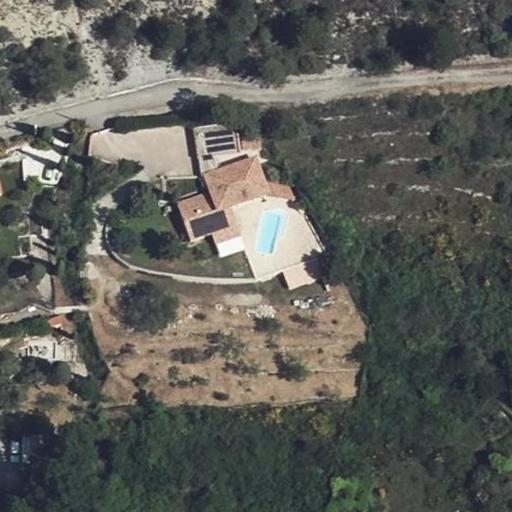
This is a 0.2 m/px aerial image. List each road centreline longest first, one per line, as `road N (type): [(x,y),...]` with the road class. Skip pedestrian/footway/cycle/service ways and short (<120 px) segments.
road 1 (track): [(511,69),(261,93),(200,90)]
road 2 (unclassified): [(200,90),(0,133)]
